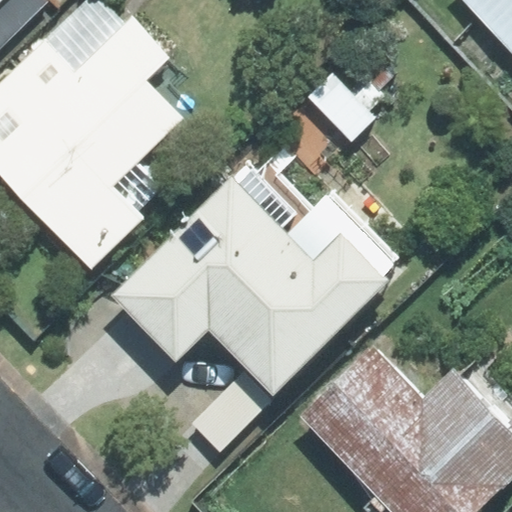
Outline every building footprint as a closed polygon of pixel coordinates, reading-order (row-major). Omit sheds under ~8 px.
[(0,0),(0,46),(46,1),(45,0),(0,0)] [(101,0),(83,0),(0,82),(0,150),(127,26),(101,0)] [(511,0),(463,0),(511,51),(511,0)] [(127,26),(0,150),(0,168),(96,266),(146,217),(115,186),(184,118),(147,80),(170,58),(133,20),(127,26)] [(332,73),(308,97),(351,140),(375,116),(370,111),(384,96),(369,81),(355,95),(332,73)] [(209,329),(273,395),(388,280),(384,277),(395,264),(326,195),(315,209),(265,163),(258,169),(248,161),(113,295),(175,361),(209,329)] [(371,345),(299,414),(378,496),(366,508),(370,511),(473,511),(511,475),(511,407),(469,363),(456,375),(452,371),(424,399),(371,345)] [(272,400),(244,372),(192,424),(220,452),(272,400)]
